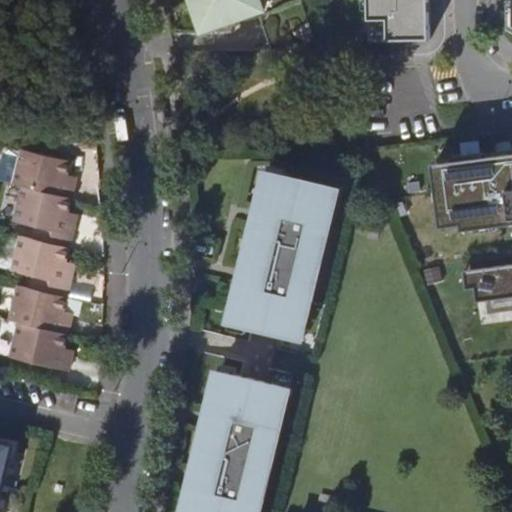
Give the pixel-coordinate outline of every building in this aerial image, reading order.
[(197,0),(208,29),(264,9),(261,0),(197,0)] [(431,0),(371,0),(372,42),(432,42),(431,0)] [(309,22),(298,26),(303,38),(314,35),(309,22)] [(25,185),(73,197),(77,182),(68,179),(69,174),(72,159),(24,148),(16,183),(25,185)] [(511,153),(482,157),(481,153),(455,156),(456,161),(436,163),(444,227),(465,224),(465,230),(511,224),(511,153)] [(306,297),(324,224),(331,226),(339,193),(328,190),(330,184),(269,169),(260,208),(267,210),(249,283),(242,281),(232,320),(293,335),(295,328),(305,331),(313,299),(306,297)] [(78,176),(69,174),(68,179),(77,182),(78,176)] [(340,187),(330,184),(328,190),(339,193),(340,187)] [(38,225),(74,234),(77,219),(68,217),(70,211),(73,197),(25,185),(16,220),(38,225)] [(249,283),(267,210),(260,208),(242,281),(249,283)] [(79,213),(70,211),(68,217),(77,219),(79,213)] [(313,299),(331,226),(324,224),(306,297),(313,299)] [(74,234),(38,225),(35,237),(71,246),(74,234)] [(381,229),(372,226),(369,235),(378,238),(381,229)] [(35,275),(72,283),(75,268),(66,266),(67,260),(71,246),(35,237),(23,235),(14,270),(35,275)] [(66,266),(75,268),(77,262),(67,260),(66,266)] [(511,264),(465,270),(467,289),(476,288),(478,302),(488,300),(489,306),(511,302),(511,264)] [(32,287),(69,296),(72,283),(35,275),(32,287)] [(21,321),(69,333),(73,318),(64,315),(65,310),(69,296),(32,287),(21,284),(12,319),(21,321)] [(511,302),(489,306),(490,313),(511,310),(511,302)] [(64,315),(73,318),(74,312),(65,310),(64,315)] [(13,356),(70,370),(75,349),(66,347),(67,341),(69,333),(21,321),(13,356)] [(305,331),(295,328),(293,335),(303,338),(305,331)] [(67,341),(66,347),(75,349),(76,343),(67,341)] [(257,500),(274,427),(281,429),(290,393),(279,390),(281,384),(220,369),(210,411),(217,413),(199,486),(192,484),(185,511),(260,511),(263,502),(257,500)] [(292,386),(281,384),(279,390),(290,393),(292,386)] [(80,393),(64,390),(59,407),(76,411),(80,393)] [(199,486),(217,413),(210,411),(192,484),(199,486)] [(263,502),(281,429),(274,427),(257,500),(263,502)] [(0,440),(0,507),(15,444),(0,440)] [(322,493),(304,488),(302,497),(320,502),(322,493)]
